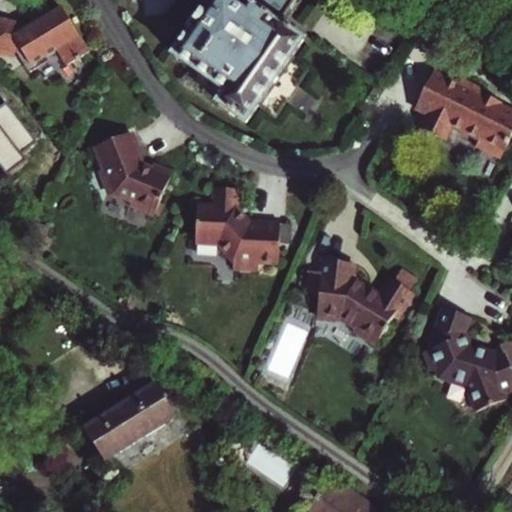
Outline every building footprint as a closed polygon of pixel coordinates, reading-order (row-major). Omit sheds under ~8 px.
[(217,111),(215,113),(243,134),(302,52),(280,34),(283,29),(287,32),(294,23),(290,19),(302,2),(299,0),(256,0),(249,10),(233,0),(218,0),(173,62),(194,78),(186,88),(217,111)] [(59,80),(81,67),(56,21),(21,41),(0,32),(0,61),(9,65),(14,62),(25,83),(50,64),(59,80)] [(499,167),(511,140),(511,121),(496,114),(480,106),(481,102),(483,100),(459,89),(457,93),(431,81),(414,117),(426,123),(419,138),(442,149),(450,134),(477,148),(474,155),(499,167)] [(0,105),(0,174),(42,142),(9,99),(0,105)] [(481,102),(480,106),(496,114),(498,110),(481,102)] [(150,222),(168,177),(148,169),(146,174),(138,171),(125,139),(89,155),(101,182),(97,184),(103,199),(128,208),(126,212),(150,222)] [(233,213),(233,194),(209,194),(209,211),(193,211),(192,250),(214,250),(232,265),(232,273),(257,273),(257,265),(276,265),(277,223),(248,223),(247,226),(233,213)] [(378,304),(352,289),(351,289),(352,272),(322,269),(322,277),(321,300),(319,324),(335,326),(336,322),(343,323),(357,333),(355,337),(375,353),(390,333),(388,332),(393,324),(397,327),(412,301),(408,298),(414,289),(398,279),(392,289),(389,286),(378,304)] [(322,277),(307,276),(306,299),(321,300),(322,277)] [(470,330),(443,317),(429,346),(427,347),(431,359),(418,363),(424,383),(430,381),(433,389),(459,399),(467,426),(497,416),(495,410),(511,404),(505,386),(511,383),(511,369),(508,357),(494,361),(495,364),(487,368),(465,357),(462,347),(470,330)] [(77,435),(99,466),(168,419),(147,388),(77,435)] [(328,503),(319,497),(309,511),(360,511),(341,499),(328,503)]
